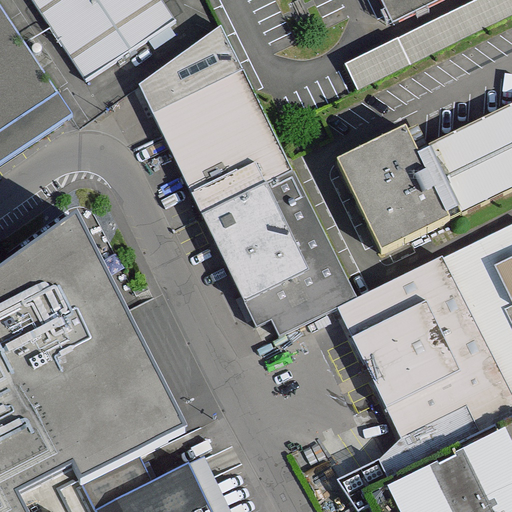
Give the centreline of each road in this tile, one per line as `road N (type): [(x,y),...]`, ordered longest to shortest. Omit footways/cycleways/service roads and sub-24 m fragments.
road 1 (unclassified): [(300,511),(121,165),(96,153),(74,157),(0,204)]
road 2 (unknown): [(511,229),(398,270),(377,264),(317,152)]
road 3 (unknown): [(241,395),(102,481)]
